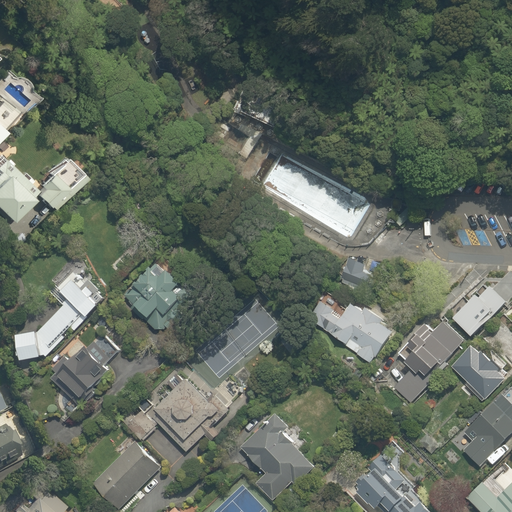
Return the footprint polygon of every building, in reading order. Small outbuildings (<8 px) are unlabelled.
[(161,21),(141,28),(159,76),(178,69),(161,21)] [(273,119),(241,98),(232,111),(238,115),(231,125),(251,138),(240,154),(246,159),(273,119)] [(0,130),(15,113),(0,101),(0,130)] [(0,213),(3,217),(37,186),(21,170),(16,175),(0,157),(0,213)] [(54,175),(39,192),(55,207),(70,190),(54,175)] [(418,212),(412,206),(397,220),(402,226),(418,212)] [(202,297),(158,254),(118,296),(163,338),(202,297)] [(367,269),(368,265),(352,258),(349,265),(349,266),(344,278),(345,279),(343,282),(368,293),(375,276),(373,275),(374,273),(367,269)] [(104,297),(86,281),(75,270),(58,289),(69,299),(37,334),(36,330),(14,333),(18,361),(39,358),(43,362),(46,365),(88,320),(85,317),(104,297)] [(395,327),(365,305),(362,310),(352,302),(347,309),(326,293),(308,317),(369,362),(395,327)] [(448,362),(468,341),(449,322),(437,334),(434,331),(436,329),(430,324),(412,342),(413,342),(402,353),(410,361),(409,362),(416,368),(397,387),(413,403),(436,379),(436,380),(451,364),(448,362)] [(476,328),(469,322),(463,328),(470,334),(476,328)] [(87,347),(85,345),(51,379),(78,406),(92,393),(89,390),(110,369),(107,365),(122,351),(102,332),(87,347)] [(495,361),(486,351),(484,353),(477,345),(455,367),(470,383),(468,385),(481,397),(483,395),(488,400),(509,379),(506,375),(509,371),(497,359),(495,361)] [(186,454),(206,435),(213,442),(222,434),(215,426),(230,413),(193,373),(148,414),(186,454)] [(511,389),(509,387),(502,394),(499,392),(464,433),(472,440),(462,452),(481,469),(511,432),(511,389)] [(140,409),(122,428),(140,445),(159,426),(140,409)] [(0,467),(18,459),(14,452),(31,443),(14,411),(0,417),(0,467)] [(274,411),(270,415),(245,437),(247,440),(240,446),(264,474),(257,480),(273,499),(312,466),(283,432),(289,428),(274,411)] [(162,467),(134,441),(92,486),(120,511),(162,467)] [(425,511),(401,486),(408,480),(382,453),(354,480),(361,487),(356,492),(361,497),(376,511),(380,507),(384,511),(425,511)] [(356,492),(337,472),(325,484),(349,509),(361,497),(356,492)] [(511,511),(511,486),(507,482),(499,492),(484,478),(465,500),(478,511),(511,511)] [(58,511),(65,505),(41,482),(11,511),(58,511)]
